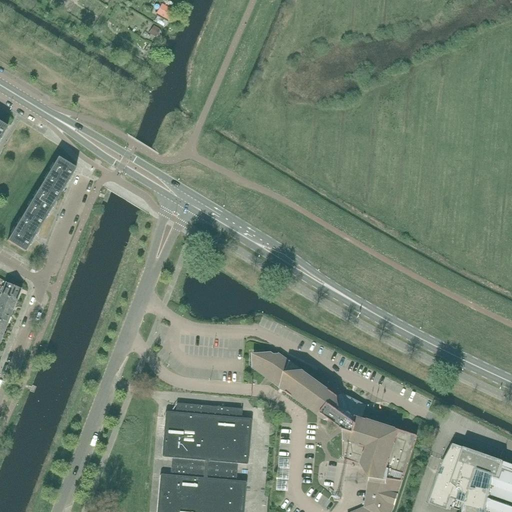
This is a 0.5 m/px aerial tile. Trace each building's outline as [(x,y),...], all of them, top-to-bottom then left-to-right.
[(164,0),(163,0),(156,18),(167,22),(175,5),(164,0)] [(152,30),(159,32),(162,24),(155,22),(152,30)] [(58,196),(75,168),(58,158),(41,186),(58,196)] [(41,224),(58,196),(41,186),(25,214),(41,224)] [(25,251),(41,224),(25,214),(8,241),(25,251)] [(16,301),(21,289),(5,283),(0,295),(16,301)] [(0,307),(12,313),(16,301),(0,295),(0,307)] [(0,321),(7,324),(12,313),(0,307),(0,321)] [(338,396),(328,389),(279,354),(254,356),(254,369),(325,420),(330,419),(343,429),(344,459),(371,468),(365,507),(353,511),(391,511),(393,511),(417,436),(362,418),(366,406),(342,394),(338,396)] [(243,511),(246,482),(236,481),(237,464),(248,465),(252,419),(241,418),(242,409),(177,404),(176,413),(165,412),(161,458),(172,458),(170,475),(160,474),(156,511),(243,511)] [(511,511),(511,469),(481,458),(483,453),(477,451),(475,455),(449,446),(446,453),(445,453),(441,459),(426,503),(427,503),(427,501),(450,509),(450,511),(452,506),(461,509),(458,511),(511,511)] [(282,453),(278,486),(289,487),(292,467),(289,467),(290,454),(282,453)]
